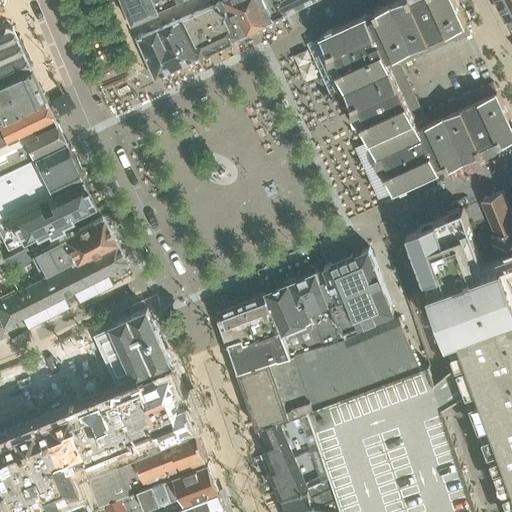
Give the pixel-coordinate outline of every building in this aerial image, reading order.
[(187,0),(123,0),(134,24),(187,0)] [(278,0),(225,0),(224,1),(231,18),(234,16),(243,36),(286,15),(278,0)] [(278,0),(286,15),(315,0),(278,0)] [(451,29),(465,22),(455,0),(394,0),(320,34),(393,193),(511,138),(511,123),(493,82),(431,111),(433,115),(425,119),(415,97),(411,99),(407,91),(411,89),(397,59),(405,55),(407,60),(455,38),(451,29)] [(511,0),(496,0),(506,18),(511,15),(511,0)] [(224,1),(180,20),(197,59),(240,38),(231,18),(224,1)] [(157,80),(197,59),(180,20),(138,38),(157,80)] [(451,29),(455,38),(455,39),(470,33),(465,22),(451,29)] [(0,78),(28,66),(10,27),(2,24),(0,25),(0,78)] [(0,78),(0,118),(16,111),(15,109),(42,97),(28,66),(0,78)] [(53,120),(42,97),(15,109),(16,111),(0,118),(0,144),(33,130),(53,120)] [(63,143),(53,120),(33,130),(36,136),(4,152),(6,157),(0,160),(0,173),(2,173),(63,143)] [(0,217),(20,208),(21,210),(84,178),(80,179),(63,143),(2,173),(0,173),(0,217)] [(41,200),(7,217),(16,234),(19,233),(31,227),(35,235),(49,228),(51,231),(66,224),(64,221),(98,204),(85,178),(50,196),(55,207),(47,211),(41,200)] [(482,201),(492,223),(486,226),(497,251),(511,244),(511,213),(502,190),(481,199),(482,201)] [(511,511),(511,260),(487,269),(464,209),(419,225),(419,226),(414,228),(413,242),(412,243),(511,511)] [(0,332),(2,332),(0,329),(0,326),(21,316),(27,328),(70,308),(67,303),(75,298),(78,303),(114,285),(108,275),(128,265),(101,217),(39,250),(36,245),(27,249),(19,233),(8,238),(0,240),(0,332)] [(263,290),(216,310),(257,426),(260,435),(267,451),(276,454),(282,468),(320,452),(309,419),(305,410),(315,406),(419,363),(397,314),(346,337),(343,331),(393,309),(381,280),(382,279),(368,246),(365,248),(324,265),(324,266),(316,269),(315,268),(263,290)] [(113,326),(97,333),(105,352),(119,382),(135,375),(136,378),(163,367),(163,366),(163,365),(172,361),(148,307),(111,323),(113,326)] [(415,368),(308,409),(341,506),(342,511),(479,511),(429,363),(415,369),(415,368)] [(0,511),(32,511),(48,506),(64,499),(61,492),(81,484),(71,460),(88,453),(90,459),(136,440),(132,430),(154,421),(162,440),(198,426),(197,422),(195,423),(195,422),(196,421),(197,421),(188,398),(187,398),(186,396),(185,397),(182,398),(180,394),(181,393),(174,376),(173,376),(171,372),(170,372),(170,373),(167,374),(163,366),(163,367),(154,370),(157,378),(144,383),(143,381),(121,390),(121,392),(103,400),(103,399),(102,398),(85,405),(86,406),(86,407),(73,412),(72,410),(0,439),(0,511)] [(95,467),(86,470),(99,505),(105,503),(115,499),(121,496),(130,493),(127,487),(207,456),(208,456),(197,426),(115,458),(95,466),(95,467)] [(300,461),(282,468),(290,486),(297,483),(299,487),(307,483),(315,502),(336,505),(341,506),(320,452),(300,461)] [(154,482),(138,488),(139,490),(145,507),(161,501),(180,494),(215,481),(209,462),(173,475),(154,482)] [(226,511),(215,481),(180,494),(183,502),(157,511),(226,511)] [(282,496),(281,497),(286,511),(339,511),(339,508),(313,504),(308,489),(282,496)] [(130,493),(121,496),(126,509),(127,511),(147,511),(145,507),(139,490),(130,493)] [(115,499),(105,503),(108,511),(127,511),(126,509),(121,496),(115,499)]
